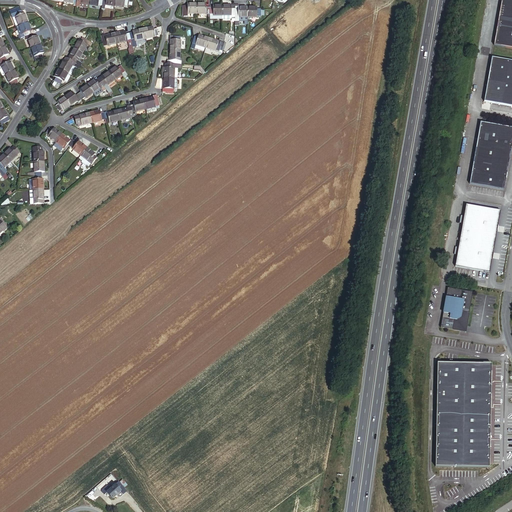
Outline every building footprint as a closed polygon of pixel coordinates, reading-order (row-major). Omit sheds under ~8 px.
[(89,5),(89,0),(76,0),(76,6),(88,8),(89,5)] [(511,0),(498,0),(491,46),(511,49),(511,0)] [(196,14),(196,4),(187,4),(187,6),(182,6),(182,9),(183,9),(183,17),(187,17),(187,14),(196,14)] [(209,15),(209,8),(206,8),(206,4),(196,4),(196,14),(206,14),(206,15),(209,15)] [(222,16),(222,6),(213,6),(213,8),(209,8),(209,15),(209,18),(211,18),(211,19),(222,19),(222,16)] [(235,18),(235,7),(231,7),(231,6),(222,6),(222,16),(231,16),(231,18),(235,18)] [(248,18),(248,8),(239,8),(239,7),(235,7),(235,18),(236,18),(236,25),(239,25),(239,22),(247,22),(247,18),(248,18)] [(28,22),(24,14),(22,14),(21,11),(20,12),(19,8),(11,11),(13,15),(11,15),(16,27),(27,22),(28,22)] [(261,17),(261,10),(257,10),(257,8),(248,8),(248,18),(257,18),(257,17),(261,17)] [(31,31),(27,22),(16,27),(19,35),(21,39),(24,37),(31,35),(30,31),(31,31)] [(158,36),(157,29),(153,30),(152,27),(143,30),(145,39),(158,36)] [(145,39),(143,30),(132,32),(132,33),(129,34),(133,48),(139,46),(138,44),(145,43),(145,39)] [(133,48),(129,34),(126,34),(125,32),(115,34),(117,44),(128,41),(130,49),(133,48)] [(117,44),(115,34),(105,36),(101,37),(104,47),(117,44)] [(40,45),(37,36),(32,38),(31,35),(24,37),(25,41),(28,40),(31,48),(40,45)] [(206,49),(208,39),(199,35),(198,38),(194,37),(192,44),(193,45),(192,49),(194,50),(195,48),(196,45),(205,48),(206,49)] [(180,51),(180,37),(170,37),(169,40),(170,41),(170,51),(180,51)] [(83,53),(87,46),(90,48),(92,44),(82,38),(80,41),(79,40),(74,48),(83,53)] [(222,52),(225,42),(219,40),(218,42),(208,39),(206,49),(219,53),(220,51),(222,52)] [(44,53),(40,45),(31,48),(34,57),(35,57),(37,60),(43,57),(42,54),(44,53)] [(8,55),(4,46),(0,48),(0,63),(6,60),(5,57),(8,55)] [(78,61),(83,53),(74,48),(69,57),(71,58),(70,60),(80,66),(82,63),(78,61)] [(179,61),(180,51),(170,51),(170,61),(168,61),(167,64),(179,65),(179,62),(179,61)] [(78,70),(80,66),(70,60),(68,59),(66,58),(64,61),(63,61),(59,69),(67,74),(70,76),(75,68),(78,70)] [(511,62),(487,58),(480,101),(511,106),(511,62)] [(14,70),(9,62),(8,63),(6,60),(0,63),(2,66),(0,67),(0,72),(2,76),(5,75),(14,70)] [(174,79),(174,69),(178,69),(181,69),(181,65),(179,65),(167,64),(167,68),(166,68),(164,68),(164,70),(164,74),(164,78),(174,79)] [(127,76),(120,66),(117,68),(116,67),(108,72),(114,80),(121,75),(124,79),(127,76)] [(205,73),(200,66),(194,66),(194,70),(200,71),(203,75),(205,73)] [(62,82),(63,82),(67,74),(59,69),(54,77),(56,78),(54,81),(60,85),(62,82)] [(18,78),(14,70),(5,75),(9,83),(10,83),(13,89),(19,86),(17,83),(18,82),(16,79),(18,78)] [(114,80),(108,72),(101,77),(103,79),(99,81),(106,90),(109,94),(112,92),(107,85),(114,80)] [(177,89),(177,79),(174,79),(164,78),(164,89),(163,89),(163,92),(167,92),(173,93),(174,88),(177,89)] [(106,90),(99,81),(97,83),(94,80),(87,85),(93,94),(100,89),(102,91),(103,92),(106,90)] [(93,94),(87,85),(80,91),(81,92),(78,94),(82,100),(85,98),(85,99),(93,94)] [(79,102),(82,100),(78,94),(75,96),(72,92),(64,97),(65,98),(71,106),(78,101),(79,102)] [(159,106),(157,95),(153,96),(153,97),(143,100),(145,110),(146,109),(147,112),(155,110),(155,109),(156,109),(156,107),(159,106)] [(71,106),(65,98),(57,103),(58,105),(55,107),(59,112),(62,110),(63,111),(71,106)] [(145,110),(143,100),(133,102),(134,105),(130,106),(133,117),(137,116),(136,112),(145,110)] [(133,117),(130,106),(127,107),(127,108),(117,111),(119,121),(133,117)] [(6,118),(8,117),(3,109),(0,110),(0,123),(1,125),(8,121),(6,118)] [(105,120),(103,113),(100,114),(99,111),(89,114),(91,123),(105,120)] [(119,121),(117,111),(107,113),(107,112),(103,113),(105,120),(106,124),(119,121)] [(91,123),(89,114),(76,117),(76,118),(78,124),(78,127),(91,123)] [(511,130),(476,124),(466,184),(501,190),(511,130)] [(56,142),(62,134),(54,128),(52,131),(49,128),(44,134),(56,142)] [(70,147),(74,141),(72,139),(70,141),(62,134),(56,142),(64,149),(67,145),(69,146),(70,147)] [(87,148),(79,141),(77,144),(74,141),(70,147),(80,156),(87,148)] [(57,144),(54,146),(61,152),(63,150),(57,144)] [(17,156),(16,155),(19,152),(14,147),(11,150),(11,149),(10,148),(3,154),(10,162),(17,156)] [(44,162),(44,152),(41,152),(41,148),(33,148),(34,163),(44,162)] [(10,162),(3,154),(0,157),(0,169),(5,175),(0,169),(3,167),(3,168),(10,162)] [(44,173),(44,162),(34,163),(34,173),(34,176),(42,176),(42,173),(44,173)] [(43,190),(43,179),(42,179),(42,176),(34,176),(35,180),(33,180),(33,190),(43,190)] [(44,204),(43,190),(33,190),(29,190),(30,204),(44,204)] [(499,213),(463,206),(458,238),(493,244),(499,213)] [(493,244),(458,238),(453,266),(488,272),(493,244)] [(472,293),(445,288),(438,326),(465,331),(472,293)] [(488,365),(434,364),(432,467),(486,468),(488,365)] [(111,498),(123,489),(117,482),(110,488),(107,485),(103,488),(111,498)]
